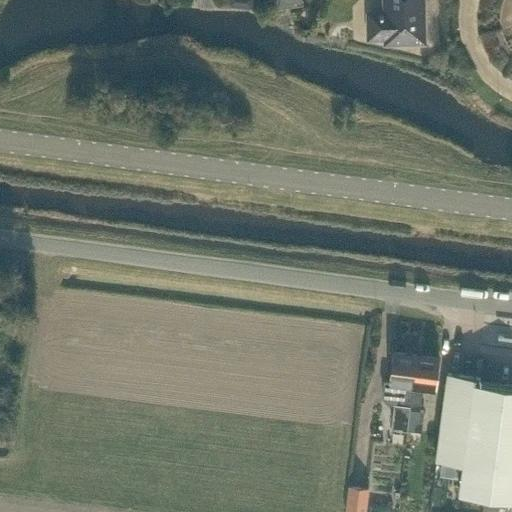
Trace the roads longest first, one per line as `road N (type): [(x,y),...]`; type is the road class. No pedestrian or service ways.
road 1 (secondary): [(511,210),(0,141)]
road 2 (unclassified): [(511,307),(0,238)]
